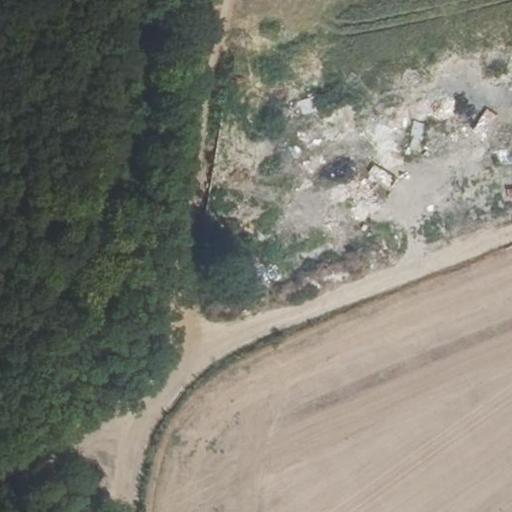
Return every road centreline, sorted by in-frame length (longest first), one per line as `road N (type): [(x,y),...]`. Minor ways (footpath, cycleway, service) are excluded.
road 1 (track): [(221,0),(187,201),(183,299),(205,350),(146,409),(0,492)]
road 2 (track): [(205,350),(511,238)]
